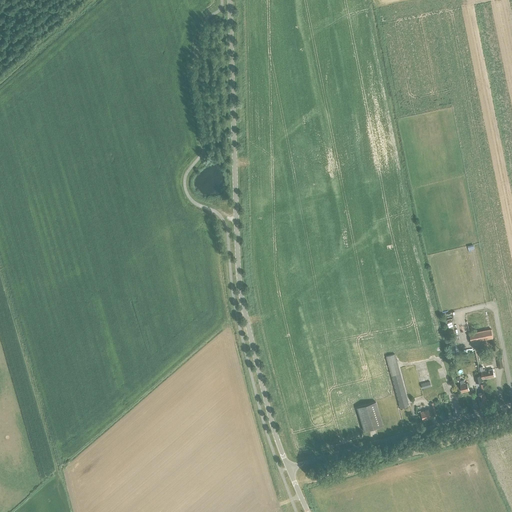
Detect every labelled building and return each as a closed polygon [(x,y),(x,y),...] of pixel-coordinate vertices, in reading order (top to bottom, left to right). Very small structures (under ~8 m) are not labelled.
[(491,338),(493,351),(495,350),(492,330),(470,334),(471,342),(491,338)] [(387,356),(400,408),(409,406),(395,354),(387,356)] [(427,366),(432,387),(441,385),(435,364),(427,366)] [(480,368),(482,379),(494,377),(493,369),(484,371),(484,369),(483,370),(482,367),(480,368)] [(408,371),(415,398),(423,396),(416,368),(408,371)] [(457,381),(458,381),(459,384),(461,384),(460,385),(462,392),(469,391),(467,383),(465,384),(464,380),(460,381),(459,377),(456,378),(457,381)] [(482,394),(481,393),(478,394),(478,395),(481,410),(488,408),(482,384),(480,385),(482,394)] [(357,407),(364,431),(383,425),(376,402),(357,407)] [(421,418),(422,421),(431,418),(428,410),(420,412),(420,411),(418,411),(419,418),(421,418)]
